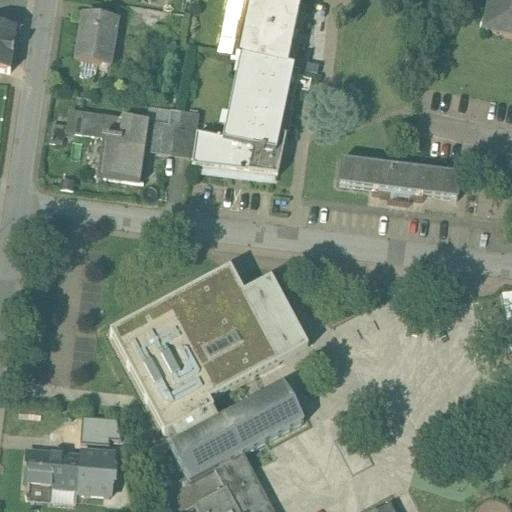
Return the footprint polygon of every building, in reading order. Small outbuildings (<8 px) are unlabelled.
[(293,4),(275,0),(243,0),(231,61),(245,64),(286,72),(300,5),(293,4)] [(511,0),(489,0),(483,35),(511,41),(511,0)] [(142,12),(119,8),(117,21),(140,25),(142,12)] [(117,24),(82,19),(74,66),(109,72),(117,24)] [(13,34),(0,31),(0,74),(7,75),(6,76),(9,76),(9,73),(11,59),(12,59),(13,51),(12,51),(14,36),(15,36),(15,33),(13,33),(13,34)] [(286,72),(245,64),(227,147),(274,157),(274,156),(288,91),(291,79),(292,74),(286,72)] [(310,83),(291,79),(288,91),(308,95),(310,83)] [(198,119),(147,112),(145,126),(162,129),(159,150),(143,148),(142,156),(192,163),(198,119)] [(145,126),(74,116),(71,138),(101,143),(101,145),(107,146),(102,183),(138,188),(142,156),(143,148),(159,150),(162,129),(145,126)] [(227,147),(196,140),(191,170),(276,180),(281,158),(274,156),(274,157),(227,147)] [(460,178),(340,163),(337,188),(457,203),(460,178)] [(476,215),(502,216),(503,197),(476,197),(476,215)] [(173,446),(216,424),(206,405),(304,353),(268,285),(243,298),(229,273),(109,336),(163,438),(168,436),(173,446)] [(511,295),(502,297),(511,368),(511,295)] [(270,511),(242,458),(302,426),(282,389),(216,424),(173,446),(170,448),(190,486),(214,473),(224,492),(194,508),(195,511),(391,511),(389,508),(380,511),(270,511)] [(82,421),(79,447),(108,450),(109,444),(120,444),(116,424),(82,421)] [(80,456),(80,460),(26,456),(23,489),(78,493),(77,498),(109,501),(111,486),(113,487),(114,473),(112,473),(113,458),(80,456)]
